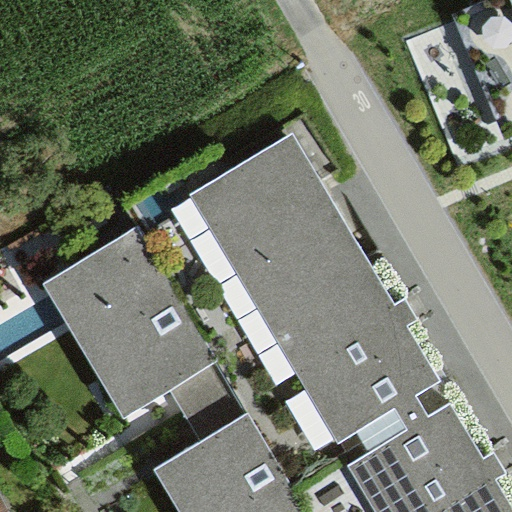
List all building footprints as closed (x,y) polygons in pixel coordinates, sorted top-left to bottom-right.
[(293,139),(192,199),(339,448),(397,415),(417,403),(443,387),(397,312),(293,139)] [(137,237),(45,290),(125,427),(172,400),(203,454),(249,428),(137,237)] [(411,439),(349,475),(369,511),(511,511),(489,473),(452,411),(429,425),(417,403),(397,415),(411,439)] [(203,454),(157,482),(175,511),(298,511),(249,428),(214,449),(203,454)] [(0,511),(8,511),(2,498),(0,497),(0,511)]
